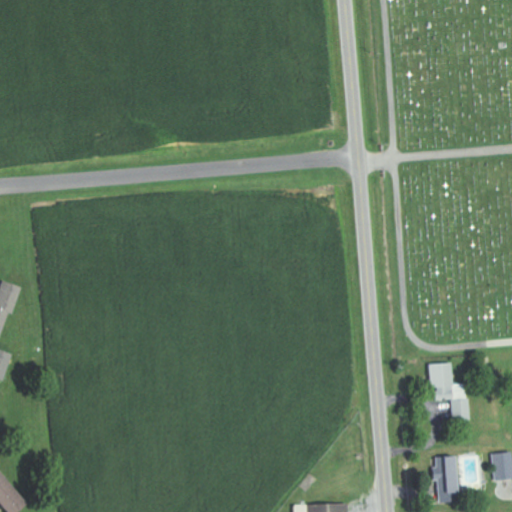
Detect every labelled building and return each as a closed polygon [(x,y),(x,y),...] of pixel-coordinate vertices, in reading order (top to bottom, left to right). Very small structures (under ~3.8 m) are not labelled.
[(0,323),(4,313),(9,314),(17,288),(0,281),(0,323)] [(0,379),(8,354),(0,351),(0,379)] [(450,396),(449,363),(428,364),(429,396),(450,396)] [(467,420),(466,384),(451,385),(451,397),(450,397),(451,420),(467,420)] [(511,491),(511,452),(492,453),(493,480),(511,479),(511,491)] [(436,481),(437,503),(453,502),(451,456),(434,457),(435,469),(430,469),(430,481),(436,481)] [(0,473),(25,503),(14,511),(6,511),(0,504),(0,473)] [(291,511),(291,505),(345,503),(345,511),(291,511)]
